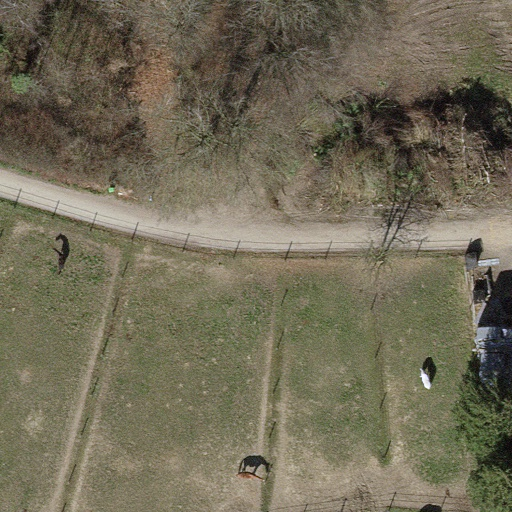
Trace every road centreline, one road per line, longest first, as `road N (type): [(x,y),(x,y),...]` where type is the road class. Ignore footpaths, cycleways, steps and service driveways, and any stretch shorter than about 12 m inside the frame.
road 1 (track): [(351,241),(146,224),(0,182)]
road 2 (track): [(381,0),(351,241)]
road 3 (track): [(511,241),(351,241)]
